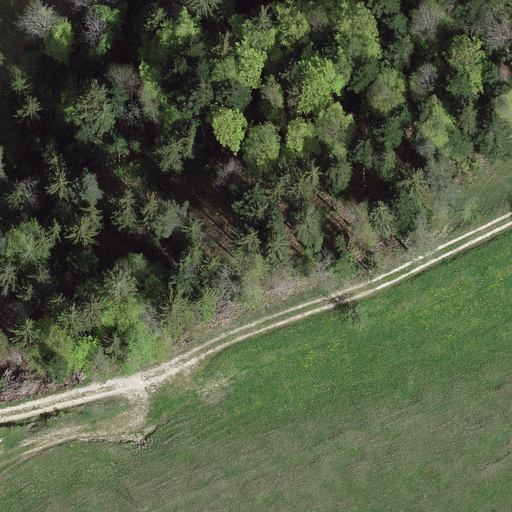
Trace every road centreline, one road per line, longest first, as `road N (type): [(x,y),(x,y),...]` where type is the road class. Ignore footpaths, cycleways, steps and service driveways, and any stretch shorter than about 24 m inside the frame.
road 1 (track): [(119,384),(366,287),(511,215)]
road 2 (track): [(0,414),(119,384),(143,398),(129,419),(0,460)]
